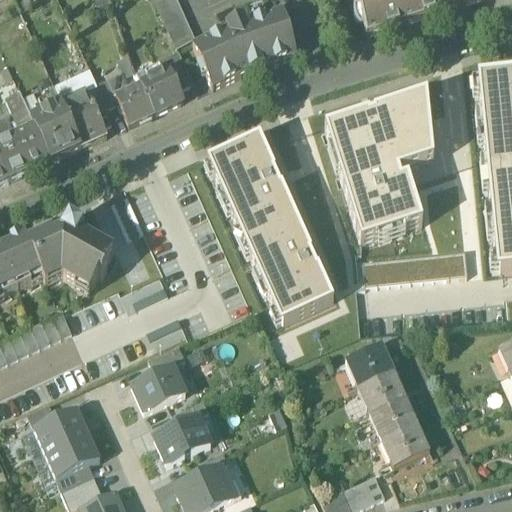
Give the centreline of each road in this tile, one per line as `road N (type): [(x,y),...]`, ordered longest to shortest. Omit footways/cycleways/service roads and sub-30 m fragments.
road 1 (residential): [(0,216),(327,81)]
road 2 (residential): [(327,81),(511,23)]
road 3 (unknown): [(266,386),(287,470),(319,511)]
road 4 (residential): [(153,511),(99,394)]
